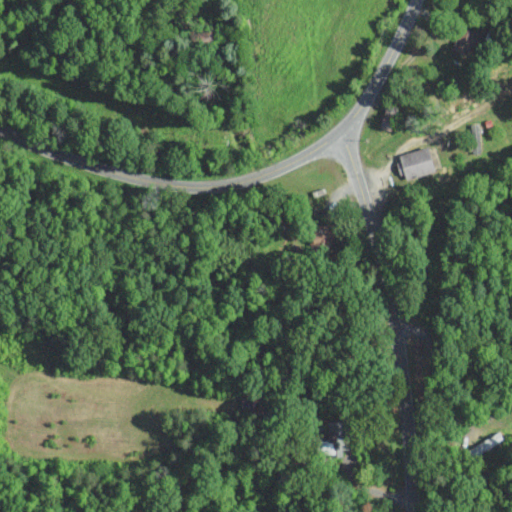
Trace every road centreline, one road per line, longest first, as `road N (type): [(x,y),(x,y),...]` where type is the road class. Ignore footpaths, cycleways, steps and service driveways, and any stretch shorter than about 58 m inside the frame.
road 1 (residential): [(413,0),(341,135),(240,184),(141,181),(0,129)]
road 2 (residential): [(412,511),(403,383),(382,269),(341,135)]
road 3 (residential): [(393,329),(426,342),(459,419),(492,417),(511,403)]
